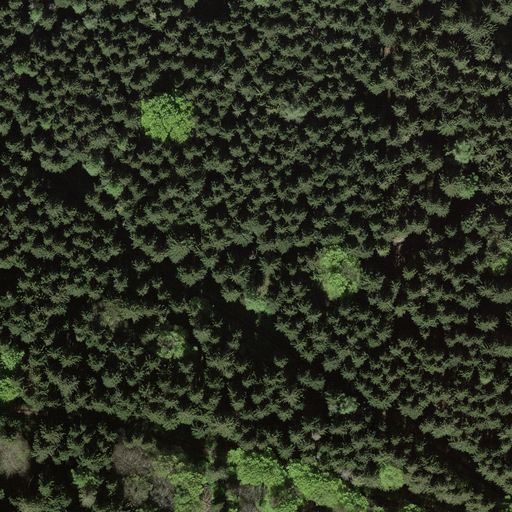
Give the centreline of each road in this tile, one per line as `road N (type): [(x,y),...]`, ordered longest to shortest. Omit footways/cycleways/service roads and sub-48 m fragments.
road 1 (track): [(511,501),(462,460),(169,275),(57,178),(0,148)]
road 2 (track): [(0,408),(125,421),(437,511)]
